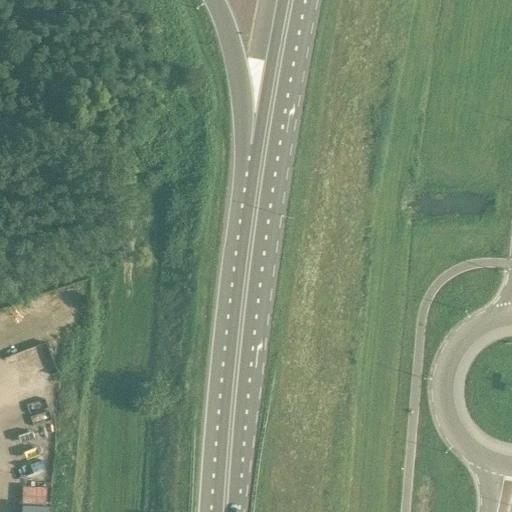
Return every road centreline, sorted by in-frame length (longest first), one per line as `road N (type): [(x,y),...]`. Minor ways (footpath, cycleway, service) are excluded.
road 1 (primary): [(223,511),(266,143)]
road 2 (primary): [(510,312),(483,319),(445,360),(444,416),(481,458)]
road 3 (primary): [(213,0),(266,143)]
road 4 (primary): [(266,143),(293,0)]
